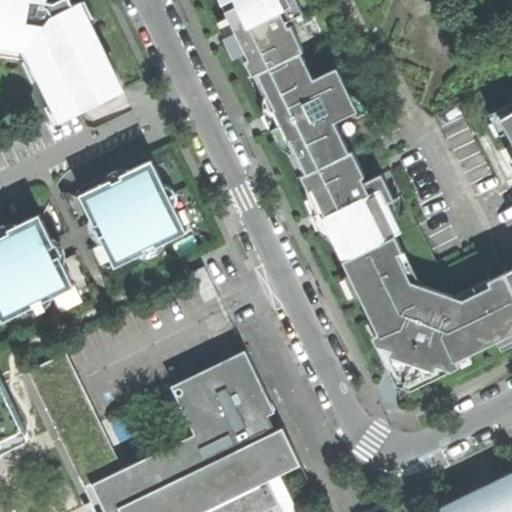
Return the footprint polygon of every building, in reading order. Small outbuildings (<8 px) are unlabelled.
[(62,112),(65,119),(123,90),(91,22),(87,22),(78,1),(75,2),(73,0),(0,0),(0,58),(17,61),(45,120),(62,112)] [(343,259),(349,256),(417,223),(403,194),(395,198),(385,173),(367,181),(364,175),(389,164),(362,108),(360,108),(338,67),(341,65),(315,14),(308,18),(298,0),(222,0),(237,30),(244,46),(241,48),(267,101),(271,98),(282,122),(288,133),(283,135),(316,201),(320,200),(321,205),(325,208),(329,206),(329,211),(328,216),(333,227),(329,230),(343,259)] [(100,233),(115,264),(138,253),(140,255),(146,256),(156,253),(162,247),(165,242),(165,239),(188,228),(177,202),(179,199),(179,194),(177,187),(173,183),(167,182),(152,157),(133,168),(126,165),(121,165),(114,168),(107,173),(105,180),(80,191),(95,223),(102,220),(104,224),(107,229),(100,233)] [(50,295),(76,283),(61,252),(54,255),(52,251),(50,246),(57,242),(41,210),(0,230),(0,313),(2,318),(26,307),(28,310),(33,310),(49,302),(51,299),(50,295)] [(511,333),(511,277),(508,269),(495,241),(443,266),(421,221),(417,223),(349,256),(394,349),(417,357),(442,367),(511,333)] [(191,270),(206,299),(219,292),(205,263),(191,270)] [(285,511),(268,478),(302,461),(291,437),(284,424),(277,427),(270,412),(277,408),(247,346),(208,366),(210,370),(202,373),(200,369),(172,383),(196,432),(124,467),(66,350),(28,368),(97,511),(285,511)] [(0,436),(26,424),(0,372),(0,436)] [(511,511),(511,470),(485,483),(442,504),(445,511),(511,511)]
